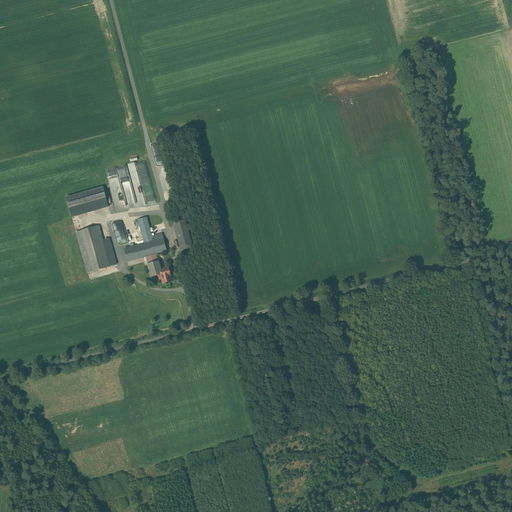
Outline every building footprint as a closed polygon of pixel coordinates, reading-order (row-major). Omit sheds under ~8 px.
[(153,151),(161,182),(169,180),(167,173),(163,174),(161,168),(162,168),(159,158),(161,158),(159,150),(153,151)] [(108,207),(102,187),(66,198),(72,217),(108,207)] [(146,256),(155,254),(166,251),(162,234),(152,236),(146,217),(138,220),(144,243),(124,249),(127,262),(146,256)] [(192,247),(185,219),(173,223),(181,251),(192,247)] [(103,241),(98,225),(76,232),(87,273),(110,266),(103,241)] [(103,241),(110,266),(116,265),(109,239),(103,241)] [(151,277),(158,275),(162,274),(159,266),(158,261),(157,261),(155,254),(146,256),(148,264),(151,277)] [(161,266),(159,266),(162,274),(158,275),(159,280),(162,279),(163,283),(171,281),(168,267),(162,269),(161,266)]
